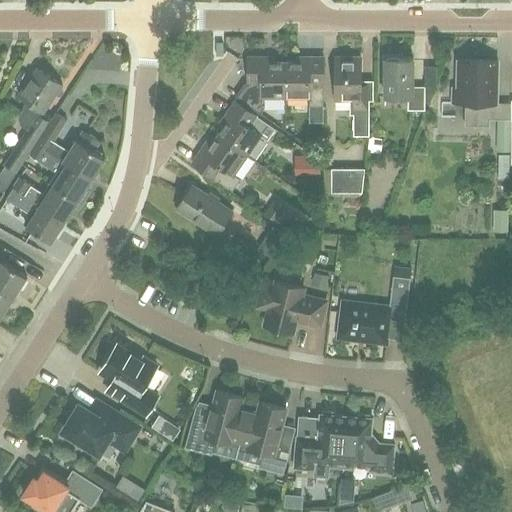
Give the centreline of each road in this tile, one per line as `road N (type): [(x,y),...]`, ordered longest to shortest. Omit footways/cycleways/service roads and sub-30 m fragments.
road 1 (residential): [(449,511),(395,384),(205,345),(81,280)]
road 2 (residential): [(302,17),(511,21)]
road 3 (residential): [(0,21),(152,21)]
road 4 (residential): [(0,407),(81,280)]
road 5 (residential): [(152,21),(302,17)]
road 6 (residential): [(81,280),(125,204),(140,153)]
road 7 (residential): [(140,153),(168,147),(233,56)]
road 8 (residential): [(140,153),(152,21)]
